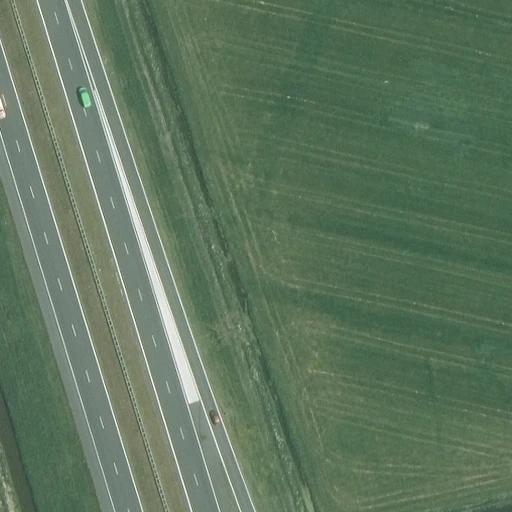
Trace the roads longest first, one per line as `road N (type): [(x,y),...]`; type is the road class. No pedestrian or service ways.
road 1 (motorway): [(247,511),(73,0)]
road 2 (motorway): [(205,511),(50,0)]
road 3 (motorway): [(0,94),(127,511)]
